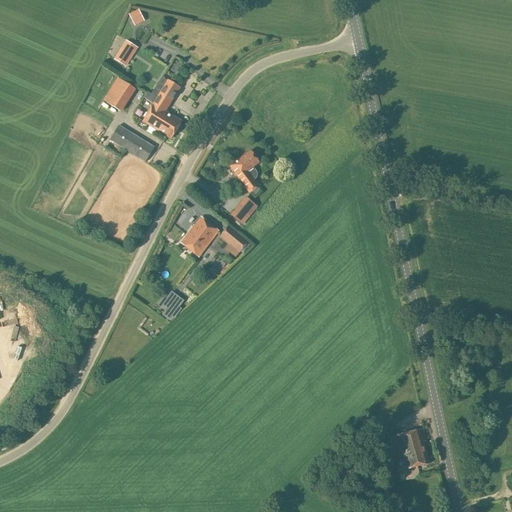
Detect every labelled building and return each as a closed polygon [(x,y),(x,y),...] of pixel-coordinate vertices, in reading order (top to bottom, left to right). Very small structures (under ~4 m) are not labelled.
[(129,14),(135,26),(145,21),(138,9),(129,14)] [(114,60),(126,67),(138,48),(126,40),(114,60)] [(174,56),(171,65),(178,67),(181,58),(174,56)] [(119,78),(105,101),(121,111),(135,89),(119,78)] [(166,112),(176,94),(180,88),(168,80),(167,81),(162,78),(151,94),(147,92),(144,98),(153,104),(166,112)] [(153,104),(142,122),(171,139),(182,121),(166,112),(153,104)] [(154,148),(118,125),(109,141),(145,163),(154,148)] [(258,173),(253,167),(259,163),(250,151),(229,166),(238,178),(249,193),(259,186),(254,180),(257,178),(258,173)] [(245,196),(230,215),(243,225),(258,206),(245,196)] [(189,221),(196,210),(183,202),(176,213),(189,221)] [(200,218),(180,243),(198,257),(218,231),(200,218)] [(229,226),(220,237),(231,246),(227,251),(235,258),(248,243),(229,226)] [(158,306),(165,312),(162,315),(170,322),(181,309),(178,307),(183,301),(180,299),(174,294),(171,291),(158,306)] [(5,321),(8,334),(22,331),(19,317),(33,314),(32,309),(13,312),(12,306),(0,308),(0,311),(2,321),(5,321)] [(23,367),(27,357),(15,352),(5,377),(10,379),(16,364),(23,367)] [(423,429),(397,435),(388,438),(393,456),(402,453),(406,469),(429,463),(424,442),(426,441),(423,429)]
